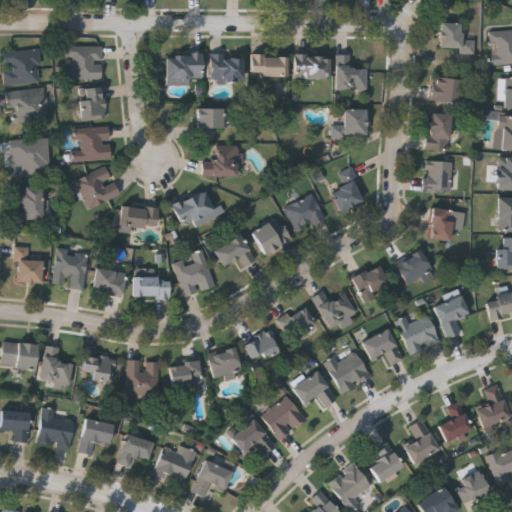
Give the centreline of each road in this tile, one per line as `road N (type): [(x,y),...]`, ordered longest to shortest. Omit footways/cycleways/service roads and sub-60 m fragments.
road 1 (residential): [(0,24),(394,27),(407,48),(390,218)]
road 2 (residential): [(390,218),(214,323),(142,330),(0,307)]
road 3 (residential): [(258,511),(323,450),(424,386),(511,350)]
road 4 (tertiary): [(156,511),(87,487),(0,475)]
road 5 (residential): [(134,24),(146,148),(162,163)]
